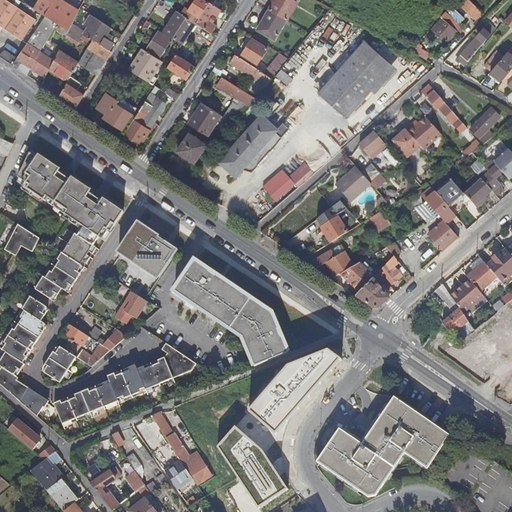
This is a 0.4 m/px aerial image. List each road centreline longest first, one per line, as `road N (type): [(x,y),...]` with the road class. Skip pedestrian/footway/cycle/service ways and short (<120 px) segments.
road 1 (residential): [(141,347),(66,392),(42,390),(33,371),(153,183)]
road 2 (secondary): [(370,327),(153,183)]
road 3 (residential): [(337,511),(304,470),(301,443),(374,347)]
road 4 (secondary): [(153,183),(0,79)]
road 5 (residential): [(511,204),(388,324)]
road 6 (secondary): [(511,425),(392,343)]
